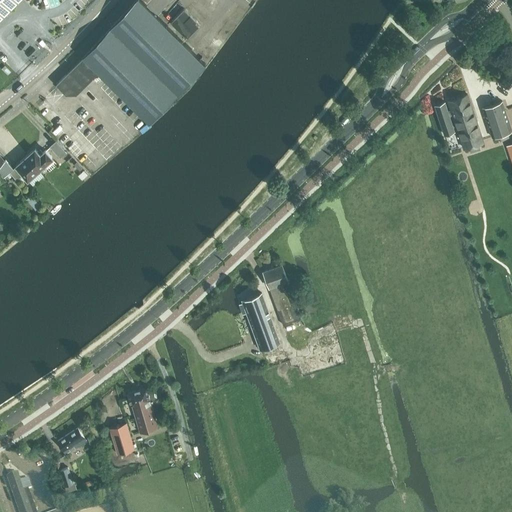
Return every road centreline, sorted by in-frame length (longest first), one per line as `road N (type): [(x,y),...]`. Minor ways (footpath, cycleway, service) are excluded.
road 1 (secondary): [(0,427),(187,283),(378,101),(432,37),(483,0)]
road 2 (tertiary): [(0,105),(110,0)]
